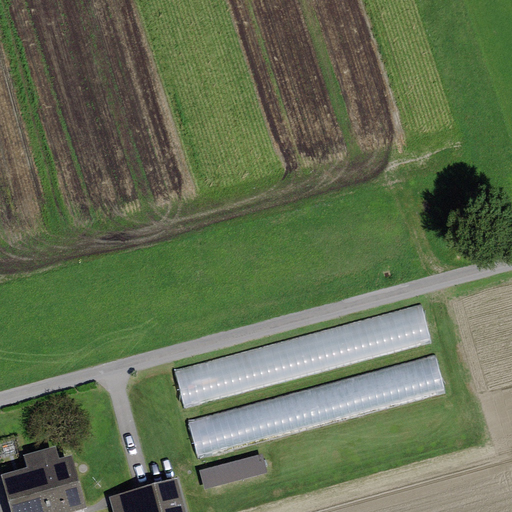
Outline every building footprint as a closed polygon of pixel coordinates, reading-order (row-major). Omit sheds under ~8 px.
[(430,343),(420,305),(173,370),(183,408),(430,343)] [(445,393),(435,356),(187,421),(197,459),(445,393)] [(27,469),(0,475),(0,478),(9,511),(75,511),(86,509),(71,456),(58,459),(55,448),(23,456),(27,469)] [(266,474),(261,454),(198,470),(203,490),(266,474)] [(187,511),(178,478),(108,498),(111,511),(187,511)]
